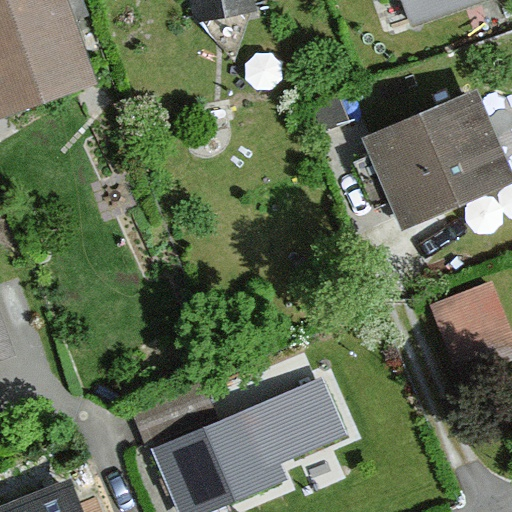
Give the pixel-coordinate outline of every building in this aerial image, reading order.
[(0,0),(0,122),(105,84),(73,0),(0,0)] [(248,0),(186,0),(189,23),(251,16),(248,0)] [(511,0),(398,0),(412,36),(511,0)] [(365,153),(404,240),(511,192),(511,181),(477,103),(365,153)] [(431,324),(463,395),(511,372),(511,356),(486,299),(431,324)] [(0,363),(8,361),(0,338),(0,363)] [(153,455),(177,511),(227,511),(284,488),(277,473),(331,450),(305,391),(153,455)] [(0,508),(0,511),(77,511),(63,480),(0,508)]
